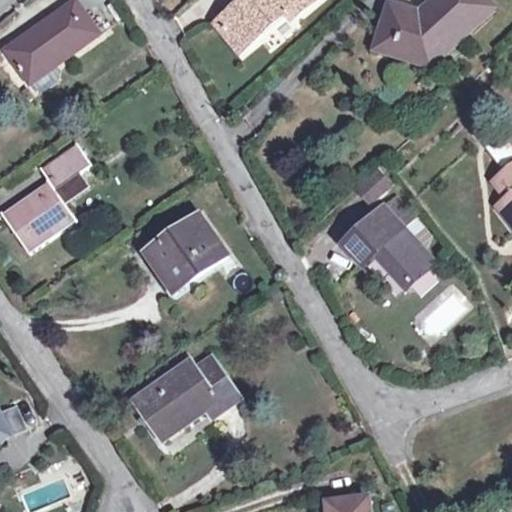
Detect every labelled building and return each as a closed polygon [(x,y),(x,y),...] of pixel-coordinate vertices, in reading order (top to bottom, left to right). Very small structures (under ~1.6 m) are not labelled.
[(317,0),(245,0),(219,22),(245,52),(291,12),(296,18),(317,0)] [(459,42),(459,41),(495,8),(487,0),(437,0),(428,9),(424,20),(418,17),(418,14),(392,5),(378,48),(420,63),(423,53),(436,50),(443,57),(459,42)] [(101,34),(78,2),(9,51),(30,81),(55,62),(58,65),(101,34)] [(30,84),(37,96),(55,85),(49,74),(30,84)] [(78,144),(42,168),(51,181),(4,214),(32,255),(79,223),(57,191),(93,166),(78,144)] [(511,167),(495,182),(508,199),(498,207),(511,224),(511,167)] [(378,200),(398,182),(385,168),(365,186),(378,200)] [(384,211),(401,229),(413,218),(396,200),(384,211)] [(401,229),(384,211),(345,246),(365,266),(379,253),(409,287),(434,265),(401,229)] [(150,254),(163,272),(169,268),(184,288),(229,257),(201,218),(150,254)] [(169,268),(163,272),(178,292),(184,288),(169,268)] [(214,357),(199,368),(193,360),(134,401),(164,442),(209,411),(215,418),(244,398),(214,357)] [(0,437),(24,427),(16,408),(0,415),(0,414),(0,437)] [(370,511),(369,498),(329,503),(330,511),(370,511)]
